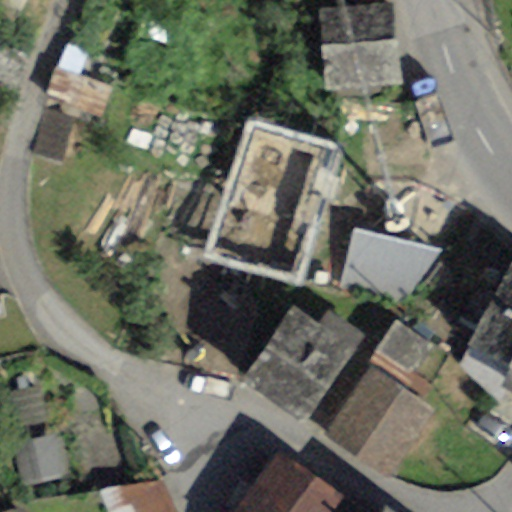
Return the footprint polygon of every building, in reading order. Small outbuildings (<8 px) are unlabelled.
[(319,12),(327,94),(400,87),(393,6),(319,12)] [(209,258),(299,285),(340,149),(250,122),(209,258)] [(343,291),(405,304),(441,251),(350,228),(343,291)] [(511,263),(511,264),(468,347),(511,368),(511,263)] [(319,326),(292,308),(242,379),(301,423),(354,347),(319,326)] [(319,326),(354,347),(362,336),(328,313),(319,326)] [(432,347),(396,321),(374,351),(410,377),(432,347)] [(437,412),(371,367),(322,437),(388,482),(437,412)] [(511,390),(511,368),(502,386),(511,390)] [(342,511),(350,501),(280,452),(234,511),(342,511)] [(175,511),(158,481),(98,493),(106,511),(175,511)]
